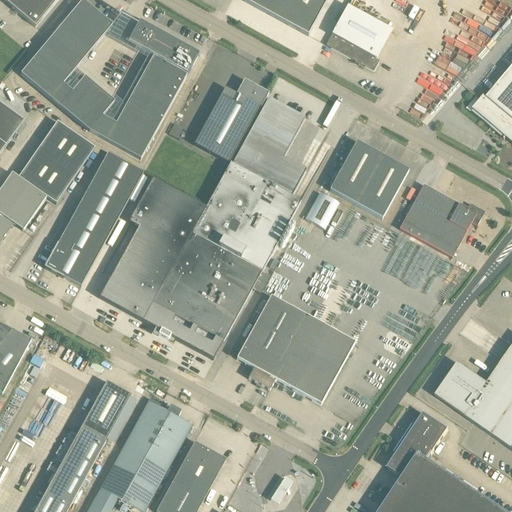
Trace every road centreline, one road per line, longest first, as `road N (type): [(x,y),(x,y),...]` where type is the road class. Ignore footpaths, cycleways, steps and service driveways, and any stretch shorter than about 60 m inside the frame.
road 1 (unclassified): [(344,473),(0,281)]
road 2 (unclassified): [(511,190),(166,0)]
road 3 (unclassified): [(344,473),(511,245)]
road 4 (unknown): [(20,511),(77,392),(71,381),(47,376),(0,455)]
